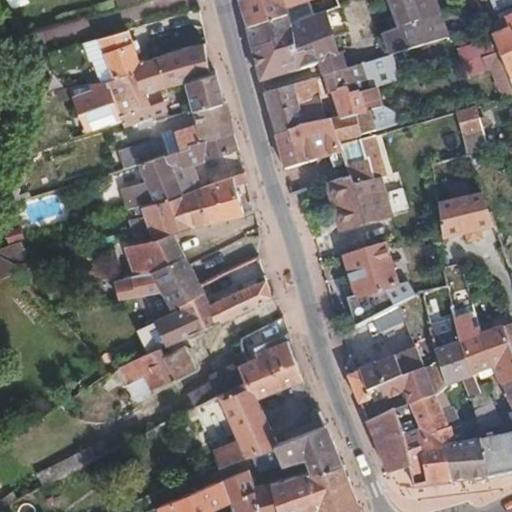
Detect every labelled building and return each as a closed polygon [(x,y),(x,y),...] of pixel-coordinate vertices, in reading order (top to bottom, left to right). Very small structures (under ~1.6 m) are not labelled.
[(308,0),(245,0),(238,3),(245,28),(284,15),(282,9),(308,0)] [(340,57),(317,0),(308,0),(282,9),(284,15),(292,35),(299,55),(313,50),(318,63),(320,63),(340,57)] [(437,15),(431,0),(386,0),(397,28),(437,15)] [(511,0),(475,0),(488,30),(511,84),(511,0)] [(447,38),(439,14),(437,15),(397,28),(383,32),(391,54),(447,38)] [(250,47),(292,35),(284,15),(245,28),(248,37),(250,47)] [(211,72),(204,43),(137,61),(126,29),(82,41),(89,62),(105,57),(111,77),(133,70),(144,93),(146,92),(163,87),(186,79),(211,72)] [(260,82),(318,63),(313,50),(299,55),(292,35),(250,47),(260,82)] [(346,69),(343,56),(340,57),(320,63),(324,76),(346,69)] [(371,90),(363,63),(346,69),(324,76),(329,93),(333,92),(336,101),(358,94),(371,90)] [(153,116),(146,92),(144,93),(133,70),(111,77),(96,82),(71,86),(87,132),(120,122),(123,125),(153,116)] [(222,101),(214,71),(211,72),(186,79),(191,94),(195,93),(197,93),(193,100),(195,109),(222,101)] [(326,120),(314,79),(264,95),(264,96),(276,135),(326,120)] [(171,115),(163,87),(146,92),(153,116),(155,119),(171,115)] [(376,129),(371,108),(364,111),(358,94),(336,101),(341,117),(333,120),(339,140),(376,129)] [(190,140),(233,131),(225,101),(222,101),(195,109),(198,119),(173,127),(174,130),(120,152),(125,166),(129,165),(140,161),(188,143),(190,140)] [(483,127),(475,106),(467,108),(456,112),(462,134),(483,127)] [(333,120),(332,117),(326,120),(276,135),(286,170),(320,159),(342,152),(339,140),(333,120)] [(408,154),(399,129),(377,135),(386,162),(408,154)] [(199,188),(190,163),(237,148),(233,131),(190,140),(188,143),(140,161),(155,201),(198,188),(199,188)] [(387,175),(374,136),(359,141),(366,162),(347,168),(350,177),(353,184),(382,176),(387,175)] [(465,154),(462,143),(456,145),(458,156),(465,154)] [(350,177),(347,168),(342,152),(320,159),(328,184),(350,177)] [(247,183),(245,174),(232,178),(234,187),(247,183)] [(394,214),(382,176),(353,184),(350,177),(328,184),(343,229),(394,214)] [(234,187),(232,178),(199,188),(198,188),(208,225),(242,216),(234,187)] [(313,189),(310,181),(303,184),(305,191),(313,189)] [(208,225),(198,188),(155,201),(143,205),(145,213),(183,202),(190,229),(208,225)] [(190,229),(183,202),(145,213),(150,233),(152,238),(170,234),(190,229)] [(445,287),(441,232),(404,241),(420,293),(445,287)] [(152,268),(183,258),(170,234),(152,238),(137,242),(123,244),(130,273),(152,268)] [(397,286),(384,247),(384,243),(344,254),(344,258),(357,297),(397,286)] [(511,274),(511,244),(501,248),(511,275),(511,274)] [(202,292),(199,285),(189,266),(183,258),(152,268),(130,273),(126,274),(131,286),(156,280),(159,288),(168,306),(179,302),(202,292)] [(224,319),(271,296),(264,275),(210,302),(202,292),(179,302),(182,310),(157,321),(168,343),(179,338),(224,319)] [(440,325),(434,298),(423,301),(431,328),(440,325)] [(379,333),(405,320),(399,304),(373,318),(379,333)] [(340,335),(367,321),(366,315),(337,323),(340,335)] [(491,368),(482,337),(476,339),(470,316),(454,321),(466,361),(472,376),(481,374),(483,377),(485,377),(495,373),(493,368),(491,368)] [(472,376),(466,361),(454,321),(440,325),(431,328),(440,362),(446,386),(463,380),(468,397),(479,393),(472,376)] [(268,348),(260,326),(240,337),(240,339),(246,361),(256,357),(254,353),(268,348)] [(511,349),(504,330),(482,337),(491,368),(493,368),(495,373),(500,387),(511,382),(511,349)] [(244,383),(238,363),(246,361),(240,339),(205,358),(218,395),(244,383)] [(296,362),(291,348),(288,341),(268,348),(254,353),(256,357),(246,361),(238,363),(244,383),(262,374),(296,362)] [(192,359),(185,344),(165,353),(172,369),(192,359)] [(165,353),(161,346),(138,356),(135,357),(148,382),(172,369),(165,353)] [(381,385),(424,368),(416,349),(383,363),(373,367),(349,377),(359,404),(372,398),(369,390),(381,385)] [(383,363),(381,355),(370,360),(373,367),(383,363)] [(277,443),(258,399),(290,387),(296,401),(308,395),(300,372),(296,362),(262,374),(244,383),(218,395),(226,410),(238,438),(213,449),(220,464),(222,463),(247,454),(277,443)] [(446,386),(440,362),(424,368),(433,394),(440,393),(441,392),(446,386)] [(410,404),(433,394),(424,368),(381,385),(386,399),(405,392),(410,404)] [(511,382),(500,387),(502,393),(511,415),(508,419),(511,425),(511,382)] [(487,480),(478,443),(462,446),(461,436),(459,426),(440,393),(433,394),(446,431),(439,434),(449,484),(481,481),(487,480)] [(446,431),(433,394),(410,404),(409,405),(418,429),(405,434),(394,410),(366,421),(376,445),(387,472),(407,466),(414,487),(449,484),(439,434),(446,431)] [(205,421),(226,410),(218,395),(199,405),(205,421)] [(418,429),(409,405),(394,410),(405,434),(418,429)] [(340,464),(327,433),(324,425),(277,443),(247,454),(259,468),(260,471),(306,459),(313,472),(340,464)] [(499,479),(510,476),(511,475),(511,434),(478,443),(487,480),(499,479)] [(20,453),(0,467),(0,478),(7,488),(32,470),(20,453)] [(360,511),(342,468),(340,464),(313,472),(271,485),(278,511),(309,511),(318,509),(319,511),(360,511)] [(278,511),(271,485),(254,490),(247,471),(242,473),(223,479),(231,501),(228,502),(230,511),(278,511)] [(231,501),(223,479),(185,495),(156,506),(158,511),(205,511),(228,502),(231,501)]
